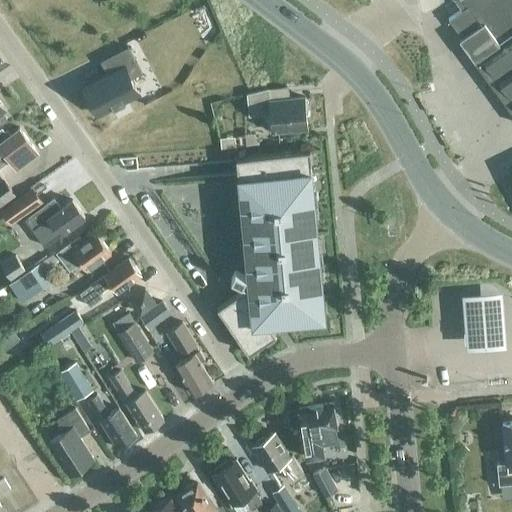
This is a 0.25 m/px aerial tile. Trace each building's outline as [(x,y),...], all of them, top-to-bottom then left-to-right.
[(511,0),(461,0),(465,6),(448,18),(462,37),(459,39),(474,60),(511,112),(511,0)] [(107,74),(83,86),(97,113),(112,105),(113,107),(125,102),(123,99),(138,92),(131,77),(141,72),(127,45),(99,60),(107,74)] [(307,101),(304,99),(304,97),(269,100),(268,88),(246,93),(248,116),(270,114),(271,132),(307,128),(305,109),(307,107),(307,101)] [(37,151),(31,144),(18,126),(9,132),(6,127),(3,129),(1,126),(0,126),(0,165),(10,159),(15,167),(37,151)] [(309,150),(236,156),(238,181),(239,181),(248,275),(245,275),(234,269),(230,277),(241,283),(249,287),(250,296),(244,288),(217,307),(248,353),(275,334),(267,322),(323,317),(310,172),(311,172),(309,150)] [(0,206),(16,195),(4,177),(0,180),(0,206)] [(33,187),(0,209),(0,211),(10,225),(43,202),(42,201),(33,187)] [(53,197),(24,218),(43,244),(63,230),(64,232),(86,217),(73,199),(60,208),(53,197)] [(97,232),(85,241),(80,235),(56,251),(67,267),(79,258),(87,268),(111,251),(97,232)] [(14,255),(0,264),(12,281),(18,277),(26,271),(18,260),(14,255)] [(118,293),(142,275),(130,258),(81,294),(91,308),(101,301),(98,297),(113,286),(118,293)] [(18,277),(12,281),(12,282),(8,284),(20,302),(52,278),(40,261),(26,271),(18,277)] [(141,314),(156,303),(144,287),(129,298),(141,314)] [(503,347),(499,291),(459,294),(463,349),(503,347)] [(171,315),(163,303),(143,317),(151,329),(171,315)] [(83,323),(75,310),(39,333),(47,346),(83,323)] [(153,349),(135,321),(129,311),(113,321),(137,359),(153,349)] [(193,394),(212,382),(199,361),(203,358),(198,349),(197,349),(194,343),(180,321),(165,331),(182,359),(174,364),(193,394)] [(90,344),(79,326),(70,332),(82,349),(90,344)] [(92,390),(75,361),(58,371),(75,400),(92,390)] [(144,389),(135,395),(119,369),(110,375),(145,429),(163,418),(144,389)] [(118,446),(136,435),(117,407),(108,413),(96,393),(87,399),(118,446)] [(291,434),(302,432),(306,457),(323,454),(321,441),(336,438),(334,428),(336,428),(336,425),(338,423),(337,415),(334,414),(332,402),(298,408),(299,413),(288,414),(291,434)] [(47,441),(68,474),(93,458),(79,436),(89,430),(74,407),(56,419),(62,428),(59,430),(61,433),(47,441)] [(505,462),(497,463),(499,484),(511,482),(511,421),(501,422),(505,462)] [(303,474),(292,455),(290,457),(274,432),(265,437),(262,437),(256,441),(255,444),(252,445),(268,471),(270,470),(271,472),(281,466),(290,481),(303,474)] [(251,509),(262,502),(254,490),(256,488),(249,478),(247,480),(235,459),(228,464),(226,461),(214,468),(216,471),(214,473),(223,487),(222,487),(232,503),(243,496),(251,509)] [(325,496),(331,493),(337,489),(324,466),(313,473),(325,496)] [(208,511),(212,510),(214,509),(197,482),(195,483),(191,483),(185,487),(184,490),(176,495),(187,511),(208,511)] [(300,511),(288,493),(283,484),(271,492),(284,511),(300,511)] [(177,511),(169,499),(167,500),(165,500),(159,503),(158,506),(152,510),(153,511),(154,511),(177,511)] [(262,508),(264,511),(281,511),(274,500),(262,508)]
